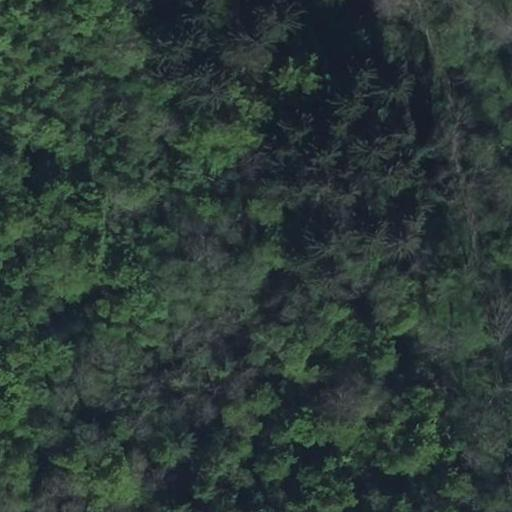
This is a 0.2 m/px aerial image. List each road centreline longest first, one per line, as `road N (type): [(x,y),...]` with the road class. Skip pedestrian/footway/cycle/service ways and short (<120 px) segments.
road 1 (track): [(107,0),(239,177),(291,194),(347,249),(415,244),(482,283),(499,242)]
road 2 (track): [(499,242),(450,53),(423,0)]
